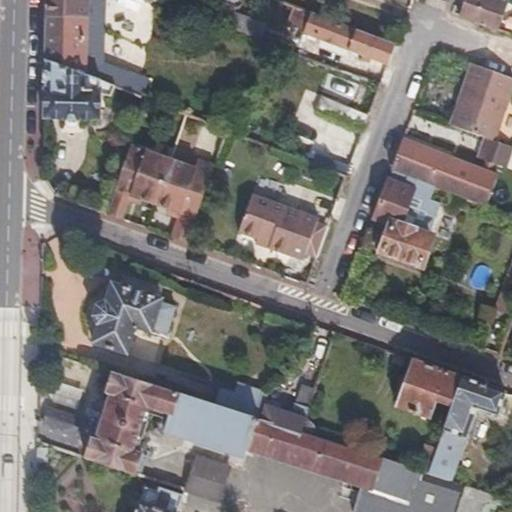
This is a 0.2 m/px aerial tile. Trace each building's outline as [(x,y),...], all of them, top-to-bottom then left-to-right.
[(48,0),(48,18),(88,21),(106,28),(106,0),(48,0)] [(461,16),(499,30),(509,3),(502,0),(467,0),(466,3),(461,16)] [(388,65),(396,46),(302,10),(295,26),(306,30),(304,34),(388,65)] [(232,30),(259,40),(265,25),(238,14),(232,30)] [(47,60),(98,81),(124,91),(129,74),(105,64),(106,28),(88,21),(48,18),(47,60)] [(47,60),(47,119),(98,121),(98,81),(47,60)] [(511,77),(473,63),(450,125),(490,139),(494,140),(511,88),(511,77)] [(129,74),(124,91),(143,98),(149,82),(129,74)] [(316,113),(364,132),(372,116),(323,97),(316,113)] [(511,146),(494,140),(490,139),(485,158),(507,165),(511,149),(511,146)] [(391,171),(441,190),(465,198),(476,168),(403,140),(391,171)] [(159,203),(174,160),(134,146),(110,214),(127,220),(136,193),(141,192),(144,197),(159,203)] [(174,237),(189,243),(217,166),(201,161),(199,169),(174,160),(159,203),(172,208),(180,205),(183,213),(181,218),(174,237)] [(391,171),(375,217),(389,222),(378,253),(421,267),(441,201),(437,200),(441,190),(391,171)] [(242,231),(260,238),(272,242),(270,248),(305,261),(308,254),(319,223),(320,219),(255,194),(242,231)] [(170,213),(181,218),(183,213),(180,205),(172,208),(170,213)] [(319,223),(308,254),(319,258),(330,227),(319,223)] [(272,242),(260,238),(258,244),(270,248),(272,242)] [(497,310),(511,314),(511,268),(497,310)] [(153,330),(162,303),(163,299),(111,283),(106,300),(97,306),(92,317),(98,326),(92,344),(126,356),(136,330),(152,334),(153,330)] [(176,308),(162,303),(153,330),(168,335),(176,308)] [(450,407),(460,377),(411,360),(395,407),(428,418),(432,403),(450,407)] [(455,511),(463,486),(456,484),(451,482),(426,474),(349,449),(301,433),(230,411),(215,406),(113,374),(107,395),(109,396),(96,439),(91,438),(86,460),(136,476),(142,455),(133,451),(147,409),(168,416),(163,432),(245,458),(248,451),(365,488),(359,511),(455,511)] [(496,415),(505,392),(460,377),(450,407),(426,474),(451,482),(475,409),(496,415)] [(249,397),(253,388),(238,383),(234,392),(249,397)] [(301,433),(315,391),(301,386),(292,415),(266,407),(270,394),(253,388),(249,397),(234,392),(220,388),(215,406),(230,411),(301,433)] [(74,436),(81,418),(48,408),(43,427),(74,436)] [(227,469),(192,459),(183,490),(217,501),(227,469)] [(134,511),(176,511),(182,495),(159,487),(157,492),(145,488),(141,503),(138,502),(134,511)]
